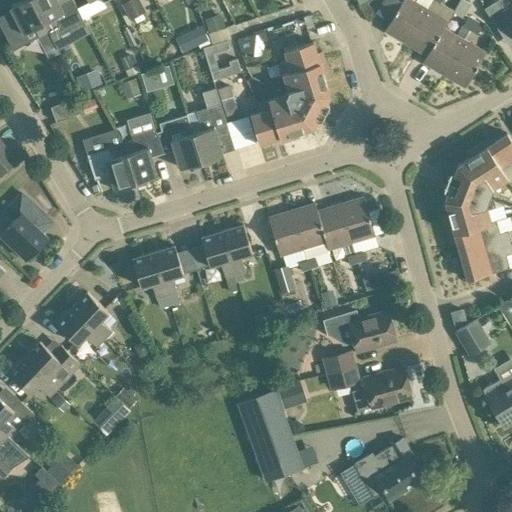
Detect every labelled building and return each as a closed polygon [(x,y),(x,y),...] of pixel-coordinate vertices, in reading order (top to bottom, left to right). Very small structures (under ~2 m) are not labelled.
[(20,0),(10,5),(24,32),(34,27),(45,48),(55,43),(51,35),(32,0),(20,0)] [(32,0),(51,35),(83,18),(73,0),(64,0),(59,3),(57,0),(32,0)] [(128,0),(124,2),(132,18),(158,5),(155,0),(128,0)] [(401,0),(385,30),(406,42),(426,7),(430,0),(415,0),(414,0),(401,0)] [(406,42),(426,54),(444,27),(454,10),(440,1),(437,0),(430,0),(426,7),(406,42)] [(511,0),(495,0),(484,7),(499,31),(511,24),(511,25),(511,0)] [(225,26),(220,13),(204,18),(209,31),(225,26)] [(468,14),(463,25),(470,29),(476,19),(468,14)] [(485,23),(476,19),(470,29),(479,34),(485,23)] [(422,61),(444,74),(464,39),(470,29),(463,25),(462,24),(456,34),(444,27),(426,54),(422,61)] [(264,28),(252,31),(253,34),(256,33),(261,40),(263,40),(267,39),(264,28)] [(19,32),(7,38),(13,49),(24,43),(19,32)] [(188,32),(176,38),(182,51),(194,45),(188,32)] [(237,39),(241,51),(254,52),(256,33),(253,34),(237,39)] [(228,39),(213,43),(203,46),(213,78),(241,70),(237,57),(229,60),(230,64),(219,68),(214,52),(230,47),(228,39)] [(464,39),(444,74),(465,86),(486,51),(464,39)] [(280,62),(285,77),(327,64),(322,50),(317,52),(313,40),(285,49),(288,59),(280,62)] [(138,64),(132,52),(120,57),(125,69),(138,64)] [(286,94),(272,98),(286,140),(300,136),(298,130),(313,126),(330,94),(325,79),(331,78),(327,64),(285,77),(289,90),(286,94)] [(96,68),(76,76),(81,90),(102,83),(96,68)] [(153,69),(141,73),(146,89),(158,85),(153,69)] [(135,77),(121,82),(126,98),(141,93),(135,77)] [(230,85),(219,89),(223,99),(229,97),(232,92),(230,85)] [(187,114),(203,165),(212,162),(211,157),(223,154),(217,134),(229,131),(227,122),(216,87),(202,91),(207,106),(186,113),(187,114)] [(77,96),(51,106),(56,121),(82,111),(79,102),(77,96)] [(94,97),(79,102),(82,111),(97,105),(94,97)] [(286,140),(272,98),(258,102),(261,111),(250,114),(259,142),(271,139),(273,144),(286,140)] [(156,131),(163,152),(174,149),(180,167),(192,163),(194,168),(203,165),(187,114),(159,122),(162,130),(156,131)] [(238,119),(227,122),(229,131),(234,146),(245,142),(238,119)] [(133,139),(124,142),(133,171),(137,185),(146,182),(145,177),(157,174),(152,156),(163,152),(156,131),(155,126),(131,134),(133,139)] [(487,145),(506,178),(510,183),(511,181),(511,139),(507,132),(487,145)] [(0,174),(20,157),(0,133),(0,174)] [(449,234),(454,233),(475,227),(498,221),(497,219),(491,220),(486,204),(492,188),(506,178),(487,145),(484,141),(468,151),(471,156),(457,164),(444,198),(449,214),(443,215),(449,234)] [(133,171),(124,142),(87,153),(95,178),(96,178),(110,173),(114,186),(114,187),(126,183),(128,188),(137,185),(133,171)] [(110,173),(96,178),(101,190),(114,186),(110,173)] [(0,233),(29,260),(39,249),(36,247),(47,236),(42,231),(51,220),(22,192),(8,207),(7,208),(16,217),(0,233)] [(363,195),(340,202),(352,241),(355,252),(378,245),(363,195)] [(296,208),(291,209),(303,248),(326,241),(318,209),(315,202),(296,208)] [(340,202),(318,209),(326,241),(328,248),(352,241),(340,202)] [(303,248),(291,209),(268,216),(280,255),(303,248)] [(454,233),(460,255),(511,240),(508,230),(501,232),(498,221),(475,227),(454,233)] [(244,223),(222,230),(238,280),(247,277),(244,270),(246,270),(241,255),(252,251),(244,223)] [(238,280),(222,230),(201,236),(210,264),(221,261),(230,291),(238,288),(236,280),(238,280)] [(511,242),(511,240),(460,255),(467,279),(510,267),(506,254),(511,252),(511,242)] [(175,245),(153,251),(170,304),(180,301),(172,276),(183,272),(175,245)] [(170,304),(153,251),(132,258),(141,285),(152,282),(159,307),(170,304)] [(364,251),(355,254),(357,261),(366,258),(364,251)] [(350,263),(357,261),(355,254),(347,256),(350,263)] [(315,257),(307,259),(309,268),(317,266),(315,257)] [(307,259),(298,261),(300,270),(309,268),(307,259)] [(288,264),(274,268),(281,292),(295,288),(288,264)] [(398,269),(389,271),(392,281),(400,279),(398,269)] [(382,270),(362,276),(367,290),(386,283),(382,270)] [(337,303),(333,288),(320,292),(324,307),(337,303)] [(87,291),(72,307),(104,338),(112,330),(100,319),(108,311),(102,304),(87,291)] [(301,310),(298,301),(286,304),(289,314),(301,310)] [(104,338),(72,307),(57,323),(78,343),(86,335),(97,346),(104,338)] [(451,311),(454,322),(465,319),(462,308),(451,311)] [(254,310),(256,321),(264,319),(262,309),(254,310)] [(355,309),(323,319),(327,334),(344,344),(345,344),(353,341),(356,350),(396,339),(387,309),(357,317),(355,309)] [(456,330),(470,352),(489,341),(475,318),(456,330)] [(137,343),(135,349),(140,357),(150,351),(144,339),(137,343)] [(40,340),(25,356),(57,387),(81,363),(69,351),(60,359),(40,340)] [(324,357),(328,372),(353,365),(350,350),(324,357)] [(57,387),(25,356),(9,372),(24,386),(31,392),(38,384),(50,395),(57,387)] [(353,365),(328,372),(332,387),(357,380),(353,365)] [(367,385),(355,389),(361,409),(411,396),(403,367),(364,377),(367,385)] [(511,370),(482,388),(504,426),(511,421),(511,370)] [(1,381),(0,382),(0,426),(10,437),(34,412),(1,381)] [(123,386),(115,395),(129,407),(136,399),(123,386)] [(304,466),(276,388),(236,402),(264,480),(304,466)] [(56,400),(66,410),(72,403),(61,393),(56,400)] [(129,409),(115,396),(92,420),(106,433),(129,409)] [(297,419),(290,421),(294,433),(305,429),(303,423),(297,419)] [(0,455),(10,464),(19,459),(27,453),(10,437),(0,426),(0,455)] [(355,462),(342,470),(361,502),(385,488),(389,495),(419,477),(418,475),(414,468),(419,464),(403,437),(375,454),(373,451),(355,461),(355,462)] [(51,466),(47,471),(60,483),(77,464),(64,452),(51,466)] [(12,466),(0,455),(0,474),(2,476),(12,466)] [(58,482),(50,474),(43,481),(52,490),(58,482)] [(4,503),(4,511),(23,511),(24,502),(4,503)] [(306,511),(300,503),(287,511),(306,511)]
